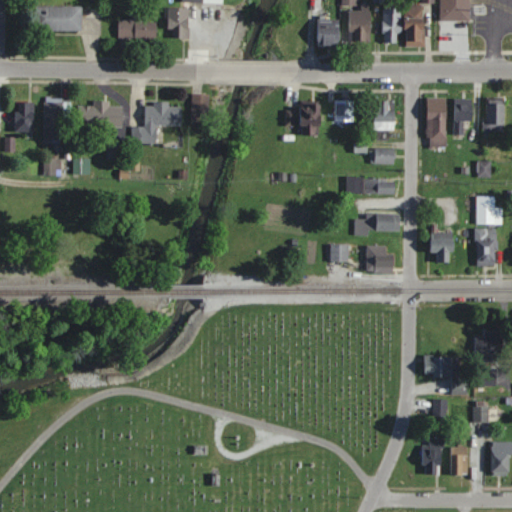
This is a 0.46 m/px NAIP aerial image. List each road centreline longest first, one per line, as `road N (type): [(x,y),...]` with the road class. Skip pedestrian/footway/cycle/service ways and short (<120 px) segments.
road 1 (residential): [(366,511),(396,448),(407,400),(414,71)]
road 2 (residential): [(511,71),(279,72)]
road 3 (residential): [(214,71),(0,69)]
road 4 (residential): [(511,497),(374,497)]
